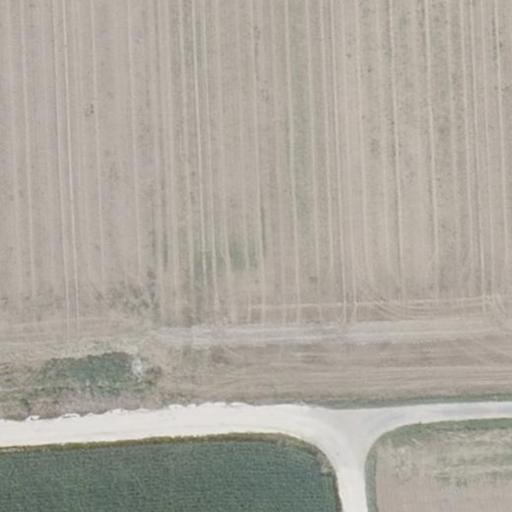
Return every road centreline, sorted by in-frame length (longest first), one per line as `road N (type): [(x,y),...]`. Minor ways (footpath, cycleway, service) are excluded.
road 1 (track): [(0,436),(344,424)]
road 2 (track): [(344,424),(511,412)]
